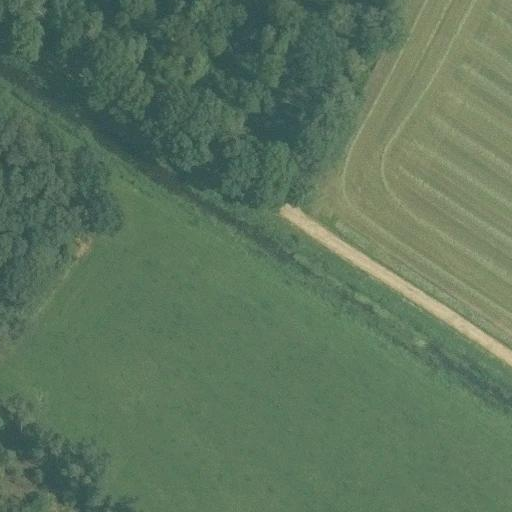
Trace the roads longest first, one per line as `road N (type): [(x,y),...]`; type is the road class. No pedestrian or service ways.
road 1 (track): [(0,27),(511,362)]
road 2 (track): [(282,212),(383,0)]
